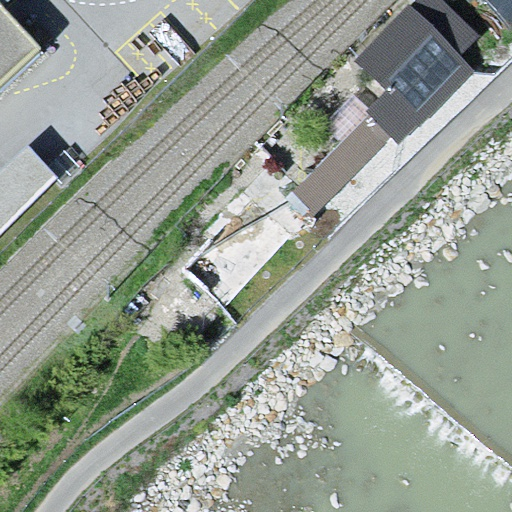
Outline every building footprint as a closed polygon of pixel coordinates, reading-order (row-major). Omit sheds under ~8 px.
[(511,0),(490,0),(511,22),(511,0)] [(0,95),(43,54),(0,9),(0,95)] [(491,78),(414,9),(366,62),(442,131),(491,78)] [(392,151),(360,124),(308,184),(277,156),(254,183),(317,237),(392,151)] [(0,251),(69,182),(14,129),(0,143),(0,251)] [(302,242),(240,188),(170,268),(231,322),(302,242)]
